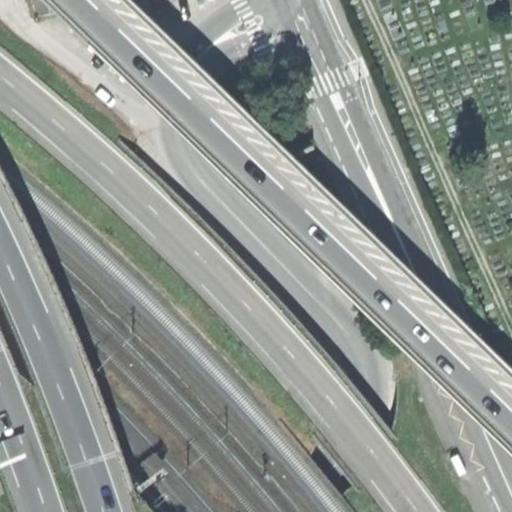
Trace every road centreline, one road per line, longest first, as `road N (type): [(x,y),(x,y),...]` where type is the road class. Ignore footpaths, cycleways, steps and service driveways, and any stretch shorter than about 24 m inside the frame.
road 1 (trunk): [(511,427),(64,0)]
road 2 (trunk): [(0,75),(209,268),(421,511)]
road 3 (unclassified): [(178,79),(175,127),(188,162),(350,328),(372,374),(360,438),(281,511)]
road 4 (secondary): [(511,482),(304,21)]
road 5 (trunk): [(103,511),(58,378),(0,245)]
road 6 (unclassified): [(178,79),(221,52),(304,21)]
road 7 (trunk): [(0,384),(46,511)]
